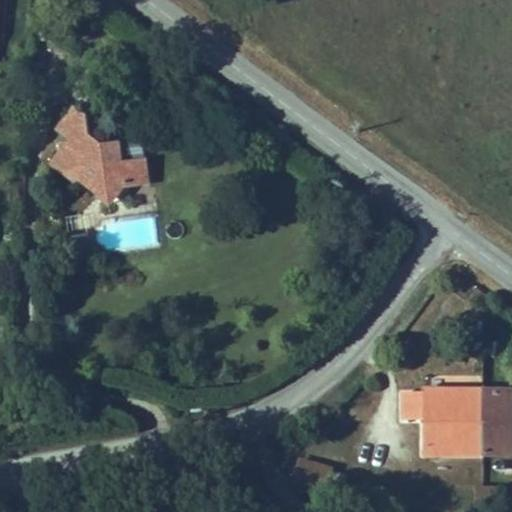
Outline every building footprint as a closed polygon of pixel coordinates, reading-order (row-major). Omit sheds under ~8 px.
[(11,0),(0,0),(0,50),(6,52),(11,0)] [(102,151),(84,175),(109,194),(111,192),(130,206),(132,203),(148,215),(159,201),(179,199),(177,171),(154,172),(153,153),(138,154),(125,145),(124,132),(105,118),(88,140),(102,151)] [(115,251),(100,252),(100,261),(116,260),(115,251)] [(116,260),(100,261),(101,274),(117,272),(116,260)] [(511,397),(397,406),(399,435),(419,433),(422,465),(511,458),(511,397)] [(295,451),(287,471),(323,484),(331,464),(295,451)] [(511,486),(485,485),(485,507),(511,507),(511,486)]
